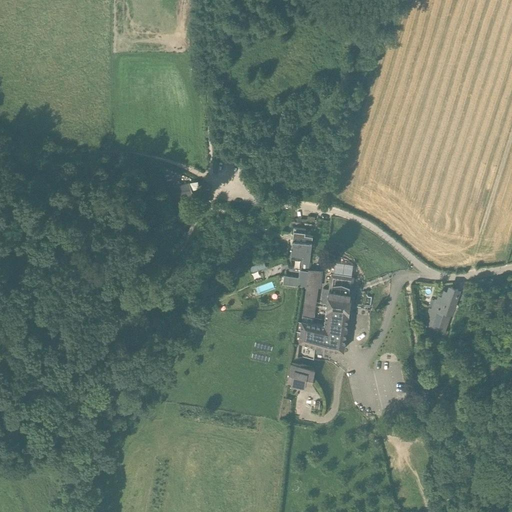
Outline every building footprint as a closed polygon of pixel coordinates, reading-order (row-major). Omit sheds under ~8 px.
[(170,171),(168,178),(183,181),(183,177),(176,176),(177,172),(170,171)] [(190,183),(167,190),(173,208),(194,202),(193,196),(193,195),(193,194),(190,183)] [(284,276),(283,285),(306,288),(308,271),(309,271),(311,253),(312,242),(313,236),(315,218),(308,217),(307,220),(298,219),(296,219),(294,228),(293,234),(294,234),(291,253),(291,255),(302,256),(300,269),(292,268),(291,277),(284,276)] [(267,262),(251,265),(252,272),(268,268),(267,262)] [(318,287),(320,288),(322,273),(310,271),(303,317),(314,318),(318,287)] [(323,354),(325,347),(344,349),(351,294),(350,291),(351,281),(333,278),(331,289),(329,289),(324,326),(302,322),(299,343),(300,343),(298,357),(314,359),(314,354),(323,354)] [(273,283),(257,287),(259,292),(275,288),(273,283)] [(423,325),(444,331),(450,314),(451,314),(459,291),(458,289),(452,287),(450,288),(448,292),(445,291),(443,297),(439,296),(438,300),(434,299),(431,308),(429,307),(423,325)] [(292,382),(312,386),(315,370),(292,366),(288,383),(292,384),(292,382)] [(414,429),(402,428),(401,440),(413,441),(414,429)]
